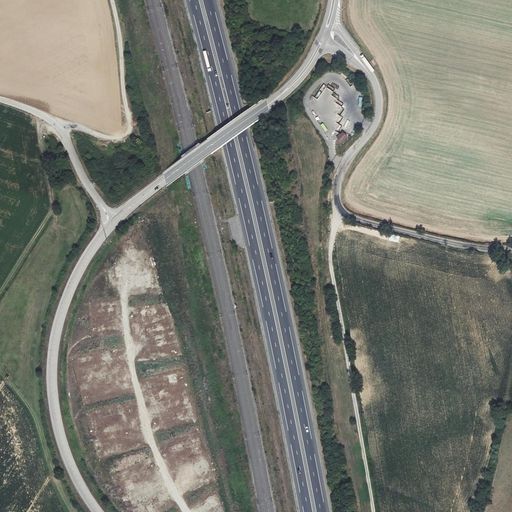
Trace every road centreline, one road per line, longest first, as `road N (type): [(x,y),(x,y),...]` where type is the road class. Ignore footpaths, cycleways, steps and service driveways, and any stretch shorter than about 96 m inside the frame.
road 1 (motorway): [(321,511),(207,0)]
road 2 (motorway): [(194,0),(308,511)]
road 3 (unclassified): [(357,60),(377,93),(374,121),(340,167),(333,196),(339,213),(482,251),(511,250)]
road 4 (tertiary): [(97,511),(60,437),(52,359),(74,279),(111,224)]
road 5 (track): [(339,213),(329,260),(371,511)]
road 6 (tertiary): [(111,224),(294,82),(322,39)]
road 7 (track): [(111,0),(129,132),(114,140),(59,129)]
road 8 (unclassified): [(0,100),(59,129),(111,224)]
